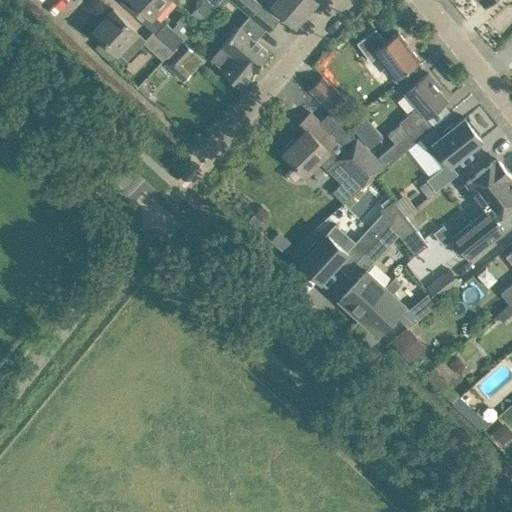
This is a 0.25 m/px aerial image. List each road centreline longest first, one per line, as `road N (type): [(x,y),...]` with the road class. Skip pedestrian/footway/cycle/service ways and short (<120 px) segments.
road 1 (unclassified): [(482,511),(158,212)]
road 2 (unclassified): [(0,404),(158,212)]
road 3 (residential): [(199,167),(340,0)]
road 4 (unclassified): [(158,212),(0,65)]
road 5 (residential): [(511,111),(423,0)]
